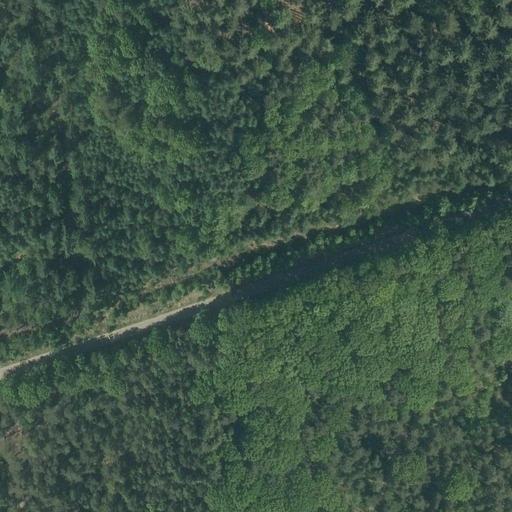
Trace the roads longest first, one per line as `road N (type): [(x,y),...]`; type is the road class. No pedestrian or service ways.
road 1 (unclassified): [(0,378),(511,203)]
road 2 (unknown): [(22,370),(18,511)]
road 3 (track): [(378,365),(360,310),(391,244)]
